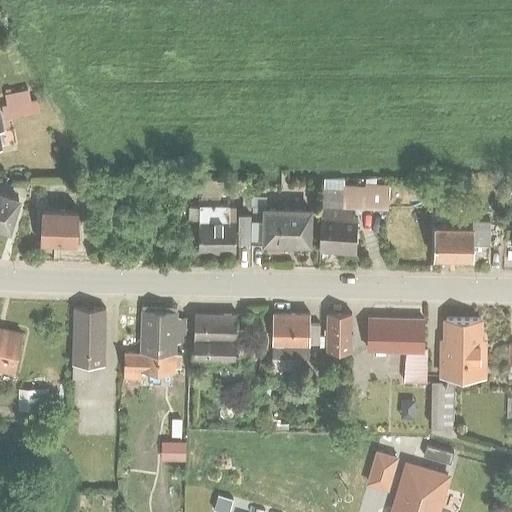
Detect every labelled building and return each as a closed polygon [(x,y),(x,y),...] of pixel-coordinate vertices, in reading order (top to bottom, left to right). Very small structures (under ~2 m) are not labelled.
[(8,120),(45,110),(42,98),(35,100),(32,88),(8,94),(11,105),(4,107),(8,120)] [(29,194),(0,185),(0,224),(18,230),(29,194)] [(86,207),(47,206),(45,240),(84,241),(86,207)] [(315,241),(315,206),(270,206),(269,241),(315,241)] [(363,219),(328,216),(326,245),(361,247),(363,219)] [(240,245),(239,218),(204,219),(204,246),(240,245)] [(482,225),(442,223),(440,256),(480,258),(482,225)] [(111,301),(78,301),(78,358),(111,358),(111,301)] [(187,304),(146,303),(145,343),(127,343),(126,376),(146,377),(146,363),(185,364),(187,304)] [(313,337),(312,304),(275,305),(276,338),(313,337)] [(358,346),(359,308),(332,307),(331,345),(358,346)] [(244,309),(200,308),(200,355),(244,355),(244,309)] [(429,310),(373,309),(372,345),(428,346),(429,310)] [(489,312),(448,311),(448,334),(444,334),(443,373),(492,374),(493,332),(489,332),(489,312)] [(0,363),(16,367),(27,327),(0,319),(0,363)] [(456,433),(457,376),(435,376),(435,432),(456,433)] [(22,384),(22,405),(51,405),(51,384),(22,384)] [(190,458),(190,438),(165,438),(165,458),(190,458)] [(428,454),(454,460),(456,449),(430,443),(428,454)] [(375,450),(366,481),(385,486),(393,455),(375,450)] [(445,511),(458,471),(410,456),(392,511),(445,511)]
